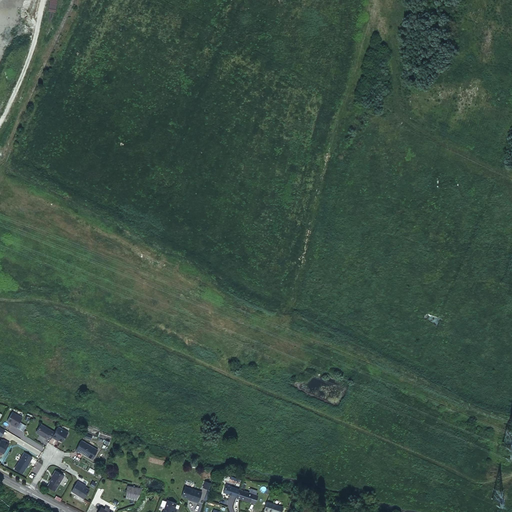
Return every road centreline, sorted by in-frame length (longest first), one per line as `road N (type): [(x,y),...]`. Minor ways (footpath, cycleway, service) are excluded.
road 1 (track): [(0,300),(36,301),(110,324),(486,483),(511,473)]
road 2 (track): [(74,0),(0,162)]
